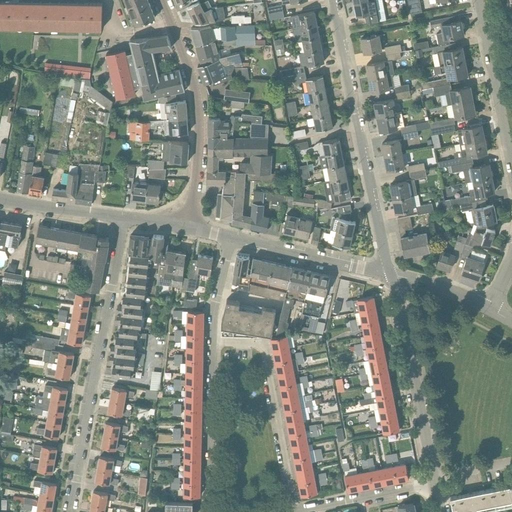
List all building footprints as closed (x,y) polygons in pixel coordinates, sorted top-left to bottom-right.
[(125,0),(132,16),(136,26),(151,20),(155,18),(148,1),(147,0),(125,0)] [(367,20),(379,18),(378,12),(376,12),(374,0),(372,0),(354,4),(357,17),(366,15),(367,20)] [(407,0),(410,15),(422,13),(419,0),(407,0)] [(60,3),(58,3),(51,3),(49,3),(42,3),(40,3),(33,3),(31,3),(24,2),(22,2),(15,2),(13,2),(5,2),(0,2),(0,28),(2,28),(15,28),(22,28),(58,29),(76,29),(85,30),(92,30),(102,30),(102,4),(84,4),(78,4),(76,3),(69,3),(67,3),(60,3)] [(195,23),(215,22),(213,15),(224,12),(223,7),(217,8),(212,9),(205,12),(199,2),(188,8),(195,23)] [(269,14),(283,11),(282,5),(267,8),(269,14)] [(270,20),(284,18),(283,11),(269,14),(270,20)] [(293,29),(317,25),(314,12),(291,17),(293,29)] [(439,46),(445,45),(450,44),(449,38),(464,35),(461,21),(455,23),(454,17),(430,21),(431,28),(441,26),(442,34),(436,35),(439,46)] [(222,46),(255,46),(255,25),(235,26),(235,27),(220,27),(221,40),(222,40),(222,46)] [(302,40),(319,37),(317,25),(293,29),(295,42),(302,40)] [(196,47),(215,41),(216,41),(211,26),(191,29),(196,47)] [(365,53),(383,50),(380,35),(362,39),(365,53)] [(125,50),(112,53),(106,54),(117,99),(135,94),(134,88),(140,87),(144,101),(144,102),(159,98),(174,94),(184,92),(185,92),(184,90),(184,87),(182,81),(180,73),(179,70),(171,72),(158,75),(153,54),(152,51),(160,50),(171,48),(172,48),(170,44),(168,36),(153,38),(149,39),(134,40),(129,41),(132,53),(126,54),(125,50)] [(304,53),(321,49),(319,37),(302,40),(304,53)] [(235,68),(244,67),(240,56),(239,53),(222,57),(220,58),(218,52),(215,41),(196,47),(202,65),(220,59),(222,65),(234,63),(235,68)] [(277,56),(285,55),(283,44),(275,46),(277,56)] [(386,55),(400,52),(402,52),(400,44),(385,47),(386,55)] [(439,66),(465,61),(462,48),(446,51),(445,45),(439,46),(415,51),(416,58),(423,57),(422,52),(434,50),(435,54),(437,54),(439,66)] [(304,53),(307,65),(324,62),(321,49),(304,53)] [(387,61),(402,58),(400,52),(386,55),(387,61)] [(229,75),(231,74),(235,68),(234,63),(222,65),(220,59),(202,65),(198,66),(205,84),(211,82),(220,79),(221,83),(230,79),(229,75)] [(446,73),(447,79),(449,79),(468,75),(465,61),(439,66),(441,74),(446,73)] [(370,79),(387,76),(384,62),(367,65),(370,79)] [(44,74),(56,75),(57,65),(45,63),(44,74)] [(57,65),(56,75),(68,77),(69,66),(57,65)] [(91,69),(90,68),(69,66),(68,77),(90,79),(91,69)] [(280,71),(281,78),(305,73),(304,66),(292,68),(292,69),(280,71)] [(305,73),(281,78),(282,84),(293,82),(294,84),(306,82),(308,92),(325,89),(322,76),(306,79),(305,73)] [(372,92),(390,88),(387,76),(370,79),(372,92)] [(449,79),(447,79),(422,84),(423,90),(433,88),(450,84),(449,79)] [(396,93),(410,91),(408,84),(395,87),(396,93)] [(452,105),(473,100),(470,87),(452,91),(450,84),(433,88),(435,97),(446,95),(448,106),(452,105)] [(224,100),(250,103),(251,92),(226,89),(224,100)] [(311,105),(328,102),(325,89),(308,92),(311,105)] [(397,99),(411,97),(410,91),(396,93),(397,99)] [(187,119),(187,118),(186,101),(176,102),(175,94),(159,98),(160,103),(166,103),(167,120),(187,119)] [(378,118),(395,114),(397,114),(394,100),(375,103),(378,118)] [(452,105),(455,119),(475,115),(473,100),(452,105)] [(287,110),(296,108),(295,102),(286,103),(287,110)] [(313,118),(330,115),(328,102),(311,105),(313,118)] [(289,117),(298,115),(296,108),(287,110),(289,117)] [(380,132),(398,128),(395,114),(378,118),(380,132)] [(234,129),(236,129),(237,122),(251,123),(261,124),(262,117),(242,115),(241,117),(231,116),(230,121),(220,121),(220,119),(208,119),(208,136),(209,136),(219,136),(219,131),(233,132),(234,129)] [(315,127),(316,131),(333,128),(330,115),(313,118),(307,119),(309,128),(315,127)] [(430,129),(454,125),(455,125),(454,118),(429,123),(430,129)] [(169,135),(187,133),(187,119),(167,120),(164,120),(164,128),(169,128),(169,135)] [(131,139),(149,140),(150,122),(137,122),(136,133),(131,133),(131,139)] [(251,123),(251,138),(268,138),(268,125),(261,124),(251,123)] [(402,134),(417,130),(416,124),(400,127),(402,134)] [(431,136),(455,131),(454,125),(430,129),(431,136)] [(465,143),(484,139),(482,125),(457,130),(459,137),(463,136),(465,143)] [(96,154),(102,156),(107,127),(102,126),(96,154)] [(293,139),(306,136),(305,129),(292,132),(293,139)] [(403,140),(419,137),(417,130),(402,134),(403,140)] [(209,136),(209,147),(208,170),(207,170),(207,183),(224,184),(235,184),(236,171),(226,171),(218,171),(219,159),(232,159),(232,156),(251,156),(250,163),(241,163),(240,171),(270,174),(271,155),(267,155),(268,138),(251,138),(242,138),(233,138),(233,132),(219,131),(219,136),(209,136)] [(325,155),(342,152),(339,139),(322,142),(325,155)] [(454,153),(455,159),(460,158),(467,157),(487,153),(484,139),(465,143),(466,150),(461,151),(454,153)] [(385,158),(403,154),(400,140),(383,144),(385,158)] [(170,162),(187,163),(189,143),(171,142),(170,162)] [(296,151),(309,148),(307,142),(294,144),(296,151)] [(28,193),(31,175),(33,166),(35,146),(24,145),(22,160),(17,191),(28,193)] [(43,164),(51,166),(53,154),(46,152),(43,164)] [(327,169),(344,165),(342,152),(325,155),(319,157),(323,169),(327,169)] [(51,166),(58,167),(60,155),(53,154),(51,166)] [(388,170),(405,167),(403,154),(385,158),(388,170)] [(461,164),(460,158),(455,159),(437,163),(438,168),(451,166),(461,164)] [(150,170),(164,170),(164,161),(149,160),(148,169),(150,170)] [(489,164),(474,167),(473,162),(467,163),(461,164),(451,166),(452,172),(469,169),(470,169),(473,182),(492,179),(489,164)] [(409,173),(425,170),(424,163),(408,166),(409,173)] [(78,164),(78,171),(98,172),(99,165),(78,164)] [(300,173),(309,172),(308,165),(299,167),(300,173)] [(330,181),(347,178),(344,165),(327,169),(330,181)] [(29,193),(41,196),(44,177),(40,176),(42,167),(33,166),(31,175),(32,175),(29,193)] [(149,177),(165,179),(166,169),(164,170),(150,170),(149,177)] [(414,180),(427,177),(425,170),(409,173),(411,180),(414,180)] [(78,173),(77,179),(94,181),(94,182),(105,183),(106,173),(98,172),(78,171),(78,173)] [(250,227),(251,216),(242,214),(245,179),(261,180),(261,182),(278,183),(279,174),(270,174),(240,171),(236,171),(235,184),(234,197),(232,221),(232,223),(250,227)] [(65,201),(76,202),(77,184),(77,179),(78,173),(68,172),(66,190),(65,201)] [(301,180),(306,179),(310,178),(309,172),(300,173),(301,180)] [(351,199),(349,190),(347,178),(330,181),(334,203),(351,199)] [(475,196),(495,192),(492,179),(473,182),(474,189),(469,190),(470,197),(475,196)] [(393,200),(417,196),(414,180),(411,180),(406,181),(406,182),(391,185),(393,200)] [(131,200),(146,202),(148,184),(133,182),(131,200)] [(94,185),(82,184),(77,184),(76,202),(92,205),(94,185)] [(148,184),(146,202),(158,203),(159,198),(163,199),(164,192),(160,191),(161,185),(148,184)] [(220,218),(232,221),(234,197),(235,184),(224,184),(223,196),(217,196),(215,217),(220,218)] [(52,199),(65,201),(66,190),(53,189),(52,199)] [(271,204),(283,206),(285,196),(267,193),(254,191),(252,202),(251,216),(250,227),(266,231),(269,217),(263,216),(264,204),(263,204),(264,197),(267,197),(266,200),(271,201),(271,204)] [(301,198),(293,196),(293,197),(285,196),(283,206),(294,208),(294,205),(302,206),(303,198),(301,198)] [(396,213),(414,210),(417,209),(416,207),(420,206),(418,196),(417,196),(393,200),(396,213)] [(460,205),(469,203),(468,197),(445,201),(446,208),(460,205)] [(315,199),(303,198),(302,206),(314,207),(315,199)] [(318,207),(331,209),(332,203),(319,200),(318,207)] [(477,225),(493,222),(496,221),(493,205),(487,206),(485,200),(469,203),(460,205),(461,207),(462,212),(471,210),(472,217),(474,225),(477,225)] [(418,215),(434,212),(432,204),(420,206),(416,207),(417,209),(418,215)] [(343,214),(344,220),(334,218),(331,230),(332,230),(352,236),(355,223),(350,221),(351,216),(350,212),(352,212),(351,206),(338,208),(340,215),(343,214)] [(283,232),(296,235),(299,219),(286,216),(283,232)] [(426,233),(406,237),(405,230),(412,229),(410,217),(397,219),(401,238),(405,256),(430,251),(426,233)] [(312,222),(299,219),(296,235),(308,238),(312,222)] [(7,244),(18,246),(22,225),(1,221),(0,229),(0,250),(6,251),(7,244)] [(469,233),(467,238),(465,244),(474,247),(483,250),(485,244),(490,245),(495,231),(492,230),(494,226),(493,222),(477,225),(473,235),(469,233)] [(36,242),(47,244),(50,228),(39,226),(36,242)] [(312,239),(319,241),(321,228),(315,227),(312,239)] [(47,244),(57,246),(61,230),(50,228),(47,244)] [(57,246),(68,249),(71,232),(61,230),(57,246)] [(329,242),(333,243),(333,244),(350,248),(352,236),(332,230),(329,242)] [(78,251),(79,249),(82,234),(71,232),(68,249),(78,251)] [(88,256),(105,259),(106,260),(109,244),(108,244),(109,238),(106,238),(106,237),(101,236),(100,240),(97,239),(98,236),(82,233),(82,234),(79,249),(83,250),(82,255),(88,256)] [(148,267),(159,268),(160,264),(161,264),(163,249),(164,237),(154,235),(153,248),(151,248),(150,256),(148,267)] [(129,254),(138,255),(140,237),(131,236),(129,254)] [(150,256),(151,248),(152,240),(149,239),(150,238),(140,237),(138,255),(150,256)] [(455,256),(460,258),(465,244),(456,241),(452,253),(442,250),(436,266),(450,270),(455,256)] [(465,244),(460,258),(466,260),(461,274),(478,280),(484,263),(470,258),(474,247),(465,244)] [(157,285),(163,285),(172,286),(177,252),(163,249),(161,264),(160,264),(159,268),(157,285)] [(188,278),(183,278),(187,253),(177,252),(172,286),(181,287),(181,290),(186,291),(188,278)] [(130,265),(148,267),(150,256),(138,255),(129,254),(129,255),(132,255),(130,265)] [(195,292),(198,273),(210,275),(212,266),(211,266),(213,258),(198,255),(197,261),(192,260),(188,278),(186,291),(195,292)] [(250,257),(237,255),(232,282),(231,292),(238,293),(239,290),(248,291),(250,283),(251,274),(250,269),(248,268),(250,257)] [(86,267),(103,270),(105,259),(88,256),(86,267)] [(274,263),(253,258),(251,274),(250,283),(256,285),(263,286),(268,287),(270,282),(270,279),(274,263)] [(293,267),(274,263),(270,279),(270,282),(268,287),(269,288),(275,289),(281,290),(287,292),(288,287),(293,267)] [(129,275),(147,277),(148,267),(130,265),(129,275)] [(84,278),(101,281),(103,270),(86,267),(84,278)] [(312,272),(293,267),(288,287),(287,292),(284,302),(281,314),(279,324),(277,335),(286,333),(287,325),(286,324),(289,310),(291,310),(293,301),(304,304),(307,292),(307,291),(312,272)] [(2,284),(21,288),(24,275),(5,272),(2,284)] [(324,301),(326,296),(330,277),(330,276),(312,272),(307,291),(307,292),(304,304),(302,312),(319,317),(323,301),(324,301)] [(128,285),(146,287),(147,277),(129,275),(128,285)] [(82,288),(91,290),(99,292),(101,281),(84,278),(82,288)] [(249,285),(248,291),(248,293),(254,295),(256,285),(250,283),(249,285)] [(124,295),(142,297),(145,297),(146,287),(128,285),(123,284),(121,295),(124,295)] [(256,285),(254,295),(260,296),(263,286),(256,285)] [(269,288),(268,287),(263,286),(260,296),(266,298),(269,288)] [(269,288),(266,298),(272,299),(275,289),(269,288)] [(278,301),(281,290),(275,289),(272,299),(278,301)] [(278,301),(284,302),(287,292),(281,290),(278,301)] [(74,305),(88,308),(90,296),(78,293),(68,292),(67,298),(75,299),(74,305)] [(123,304),(141,306),(142,297),(124,295),(123,304)] [(355,313),(375,309),(373,297),(358,300),(353,301),(346,302),(347,307),(353,306),(355,313)] [(184,307),(196,308),(197,300),(185,299),(184,307)] [(272,336),(274,323),(275,313),(276,310),(262,308),(261,311),(239,307),(240,302),(227,300),(223,314),(224,314),(222,320),(222,335),(259,336),(260,334),(270,335),(270,336),(272,336)] [(122,315),(142,317),(143,307),(141,306),(123,304),(122,307),(118,307),(118,313),(122,313),(122,315)] [(71,317),(86,319),(88,308),(74,305),(71,317)] [(362,324),(378,321),(375,309),(355,313),(357,320),(349,321),(350,327),(358,325),(362,324)] [(188,324),(203,324),(203,312),(188,312),(183,312),(183,319),(183,323),(188,324)] [(120,325),(139,327),(141,328),(142,317),(122,315),(122,318),(117,317),(116,322),(121,323),(120,325)] [(69,330),(84,332),(86,319),(71,317),(69,330)] [(315,333),(323,334),(325,323),(317,321),(315,333)] [(378,321),(362,324),(363,330),(365,336),(380,333),(378,321)] [(188,324),(188,331),(187,337),(203,337),(203,324),(188,324)] [(128,337),(135,337),(137,338),(139,327),(120,325),(119,335),(128,337)] [(62,328),(60,340),(67,342),(81,345),(84,332),(69,330),(62,328)] [(367,348),(382,345),(380,333),(365,336),(367,348)] [(36,335),(35,341),(51,344),(52,338),(36,335)] [(134,349),(134,347),(135,337),(128,337),(119,335),(117,335),(116,347),(134,349)] [(274,351),(289,348),(286,336),(271,339),(272,339),(274,351)] [(203,337),(187,337),(187,342),(187,349),(202,349),(203,337)] [(44,349),(52,351),(52,350),(55,351),(56,345),(51,344),(35,341),(31,341),(30,347),(44,349)] [(382,345),(367,348),(369,360),(385,357),(382,345)] [(118,356),(135,358),(136,347),(134,347),(134,349),(116,347),(115,347),(111,347),(111,352),(118,353),(118,356)] [(276,363),(291,360),(289,348),(274,351),(276,363)] [(59,351),(55,351),(52,350),(52,351),(44,349),(42,361),(49,362),(57,363),(57,364),(71,367),(74,354),(59,351)] [(187,360),(202,361),(202,349),(187,349),(187,360)] [(113,365),(132,368),(134,368),(135,358),(118,356),(117,358),(110,357),(109,363),(114,363),(113,365)] [(369,360),(371,367),(372,372),(387,369),(385,357),(369,360)] [(278,374),(293,371),(293,372),(300,371),(298,364),(297,365),(296,359),(291,360),(276,363),(278,374)] [(202,361),(187,360),(187,374),(202,374),(202,361)] [(48,369),(47,374),(69,379),(71,367),(57,364),(56,370),(48,369)] [(112,376),(130,378),(132,368),(113,365),(112,376)] [(374,384),(389,381),(387,369),(372,372),(366,373),(360,374),(361,380),(369,379),(370,385),(374,384)] [(281,387),(296,384),(293,372),(293,371),(278,374),(281,387)] [(187,374),(187,380),(187,386),(202,387),(202,374),(187,374)] [(365,399),(392,394),(389,381),(374,384),(376,392),(364,394),(365,399)] [(283,399),(298,397),(296,384),(281,387),(283,399)] [(51,398),(65,401),(67,389),(51,386),(45,385),(44,391),(52,392),(51,398)] [(202,387),(187,386),(186,398),(201,398),(202,387)] [(110,400),(125,403),(126,398),(133,399),(134,392),(112,388),(110,400)] [(152,399),(157,400),(158,392),(150,390),(146,389),(145,398),(152,399)] [(5,400),(13,401),(15,393),(7,392),(5,400)] [(392,394),(377,397),(379,409),(394,406),(392,394)] [(286,411),(300,409),(305,408),(304,402),(302,396),(298,397),(283,399),(286,411)] [(36,408),(63,412),(65,401),(51,398),(51,399),(45,397),(44,404),(37,403),(36,408)] [(186,411),(201,411),(201,398),(186,398),(186,411)] [(365,399),(359,400),(360,406),(373,403),(372,398),(365,399)] [(108,413),(122,416),(122,415),(130,416),(131,411),(123,409),(125,403),(110,400),(108,413)] [(382,421),(397,418),(394,406),(379,409),(382,421)] [(46,423),(61,425),(63,412),(36,408),(36,409),(34,408),(33,412),(35,412),(35,414),(47,416),(46,423)] [(288,423),(302,420),(300,409),(286,411),(288,423)] [(186,423),(201,423),(201,411),(186,411),(186,423)] [(1,429),(9,431),(11,418),(4,417),(1,429)] [(382,421),(384,433),(399,430),(397,418),(382,421)] [(290,435),(305,432),(302,420),(288,423),(290,435)] [(104,435),(118,437),(120,431),(127,433),(128,427),(121,425),(106,422),(104,435)] [(44,435),(58,438),(61,425),(46,423),(45,429),(37,428),(36,433),(44,435)] [(185,434),(201,434),(201,423),(186,423),(185,434)] [(336,430),(338,442),(344,441),(342,428),(336,430)] [(293,447),(307,444),(305,432),(290,435),(293,447)] [(0,436),(0,440),(13,442),(14,435),(1,433),(0,436)] [(185,446),(200,446),(201,434),(185,434),(185,446)] [(102,447),(116,450),(124,451),(125,445),(117,444),(118,437),(104,435),(102,447)] [(34,457),(54,461),(57,448),(35,444),(33,456),(34,457)] [(295,460),(310,457),(307,444),(293,447),(295,460)] [(185,460),(200,460),(200,446),(185,446),(185,460)] [(31,463),(30,469),(37,470),(52,473),(54,461),(34,457),(33,463),(31,463)] [(98,469),(112,472),(113,465),(121,467),(122,461),(100,457),(98,469)] [(297,472),(312,469),(310,457),(295,460),(297,472)] [(384,484),(381,469),(376,470),(375,465),(374,465),(372,458),(367,459),(372,486),(384,484)] [(360,489),(372,486),(367,459),(361,460),(364,473),(357,474),(360,489)] [(185,472),(200,472),(200,460),(185,460),(185,472)] [(406,464),(399,465),(393,466),(396,482),(409,479),(406,464)] [(396,482),(393,466),(381,469),(384,484),(396,482)] [(95,482),(110,484),(118,485),(119,480),(111,478),(112,472),(98,469),(95,482)] [(314,481),(312,469),(297,472),(300,484),(314,481)] [(184,484),(200,484),(200,472),(185,472),(184,484)] [(348,491),(360,489),(357,474),(345,476),(348,491)] [(139,494),(146,495),(148,478),(141,477),(140,482),(139,489),(139,494)] [(40,493),(54,496),(56,484),(34,480),(33,486),(41,487),(40,493)] [(302,495),(302,496),(317,493),(314,481),(300,484),(302,495)] [(184,496),(199,497),(200,484),(184,484),(184,496)] [(506,506),(511,504),(511,486),(511,485),(502,487),(506,506)] [(504,507),(506,506),(502,487),(492,489),(496,508),(497,508),(498,511),(505,510),(504,507)] [(486,510),(496,508),(492,489),(482,491),(486,510)] [(91,504),(106,507),(107,500),(115,501),(116,495),(94,491),(91,504)] [(478,511),(479,511),(486,510),(482,491),(469,494),(472,511),(478,511)] [(25,498),(24,504),(34,505),(37,506),(52,509),(54,496),(40,493),(38,500),(25,498)] [(462,511),(472,511),(469,494),(460,496),(462,511)] [(453,511),(462,511),(460,496),(450,498),(453,511)] [(192,511),(193,503),(184,503),(166,502),(166,511),(159,511),(156,511),(192,511)]
